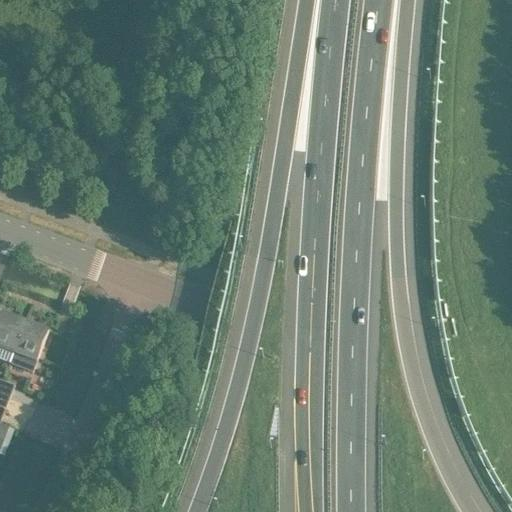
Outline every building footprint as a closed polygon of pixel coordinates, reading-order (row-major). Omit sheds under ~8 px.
[(0,359),(11,363),(14,354),(26,322),(3,313),(0,321),(0,359)] [(11,363),(10,364),(33,373),(37,362),(49,331),(26,322),(14,354),(11,363)] [(0,393),(11,397),(15,386),(0,379),(0,393)] [(11,397),(0,393),(0,407),(6,409),(11,397)] [(0,428),(0,441),(4,443),(9,431),(0,428)]
